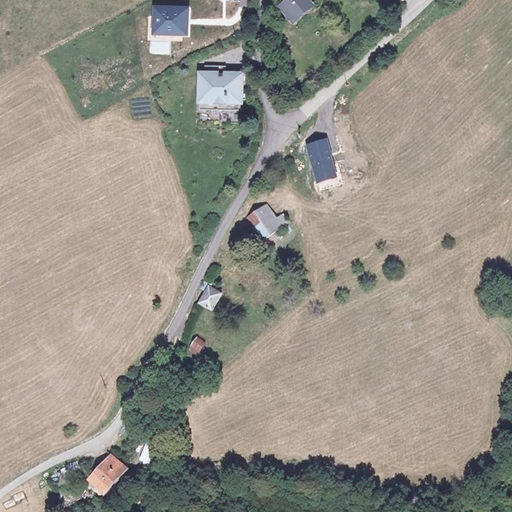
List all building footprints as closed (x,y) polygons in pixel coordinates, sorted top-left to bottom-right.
[(295,0),(282,0),(273,8),(287,21),(302,7),(295,0)] [(149,6),(151,37),(189,35),(188,4),(149,6)] [(242,83),(199,83),(199,120),(242,120),(242,83)] [(218,146),(210,151),(215,159),(223,154),(218,146)] [(265,242),(289,226),(284,216),(278,220),(269,205),(250,218),(265,242)] [(212,286),(207,297),(222,303),(229,287),(217,282),(218,277),(210,274),(207,284),(212,286)] [(188,349),(197,355),(206,343),(197,336),(188,349)] [(145,443),(138,459),(148,464),(155,448),(145,443)] [(128,473),(111,462),(91,486),(107,499),(128,473)]
